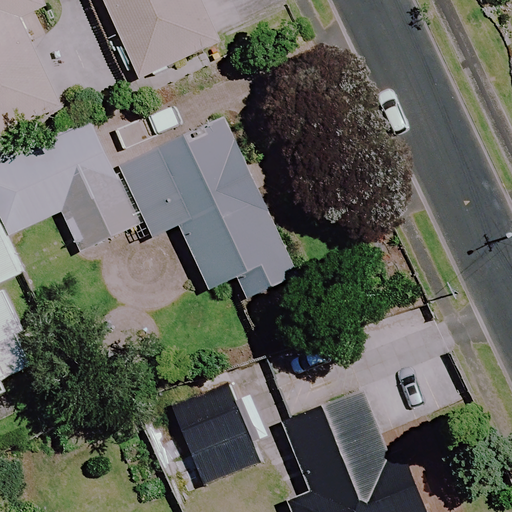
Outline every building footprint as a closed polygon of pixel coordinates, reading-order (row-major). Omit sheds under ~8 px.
[(45,10),(39,0),(0,0),(0,139),(59,112),(17,23),(45,10)] [(100,0),(138,84),(218,47),(196,0),(100,0)] [(196,137),(181,104),(154,116),(169,149),(112,174),(89,125),(0,164),(0,228),(5,240),(60,215),(79,256),(131,233),(137,247),(177,229),(207,296),(237,282),(245,300),(294,279),(225,124),(196,137)] [(5,240),(0,228),(0,399),(43,380),(1,288),(22,278),(5,240)] [(259,467),(229,388),(170,410),(200,489),(259,467)] [(385,461),(360,395),(281,425),(308,496),(287,504),(289,511),(421,511),(400,455),(385,461)]
